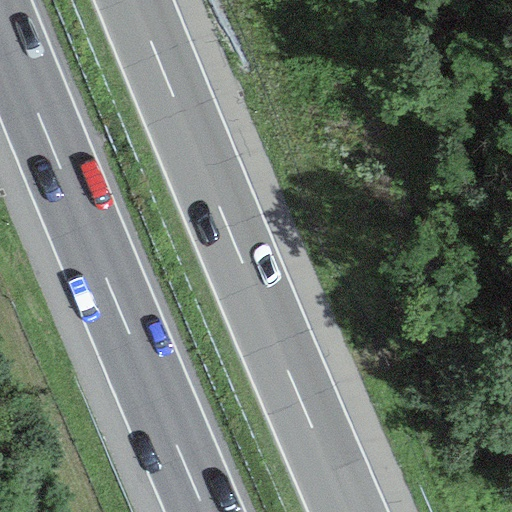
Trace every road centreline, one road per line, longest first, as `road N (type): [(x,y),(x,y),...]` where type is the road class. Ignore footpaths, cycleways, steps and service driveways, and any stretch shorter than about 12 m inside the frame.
road 1 (motorway): [(348,511),(134,0)]
road 2 (motorway): [(0,19),(205,511)]
